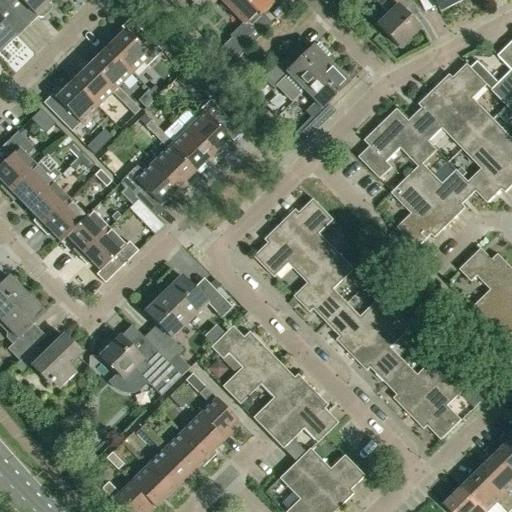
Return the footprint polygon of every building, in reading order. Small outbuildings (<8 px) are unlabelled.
[(50,2),(52,0),(0,0),(6,6),(12,0),(19,0),(35,16),(38,14),(40,16),(44,16),(52,8),(52,5),(50,2)] [(0,15),(8,8),(6,6),(0,0),(0,50),(15,36),(0,20),(0,15)] [(193,0),(203,9),(212,0),(193,0)] [(225,0),(222,3),(242,24),(229,37),(245,52),(273,25),(262,14),(272,4),(268,0),(225,0)] [(403,12),(413,2),(410,0),(376,0),(375,2),(388,14),(377,25),(400,49),(420,29),(403,12)] [(460,0),(433,0),(439,11),(460,0)] [(162,52),(151,40),(130,19),(121,28),(125,31),(114,42),(110,38),(104,45),(132,73),(141,64),(146,68),(162,52)] [(471,68),(481,78),(488,85),(487,86),(492,90),(491,91),(506,106),(511,100),(511,42),(498,57),(511,71),(499,83),(478,62),(471,68)] [(331,64),(325,59),(329,55),(319,44),(314,48),(313,46),(292,67),(284,58),(264,79),(274,89),(277,86),(292,102),(304,91),(331,64)] [(118,87),(132,73),(104,45),(97,51),(100,55),(90,65),(115,90),(112,93),(123,104),(129,99),(118,87)] [(331,64),(304,91),(315,103),(305,112),(311,118),(293,135),(302,144),(327,120),(319,112),(349,83),(331,64)] [(98,107),(112,93),(115,90),(90,65),(80,75),(76,71),(69,78),(98,107)] [(481,78),(471,68),(467,65),(453,79),(450,75),(434,90),(478,134),(493,119),(473,99),(487,86),(488,85),(481,78)] [(190,81),(183,74),(177,81),(184,88),(190,81)] [(80,124),(98,107),(69,78),(63,85),(66,88),(56,99),(52,95),(43,104),(64,125),(73,117),(80,124)] [(462,149),(478,134),(434,90),(419,105),(422,109),(409,122),(429,143),(429,142),(443,129),(462,149)] [(129,99),(123,104),(134,116),(140,110),(129,99)] [(242,133),(221,112),(210,101),(194,117),(197,120),(187,130),(215,159),(222,152),(219,149),(229,138),(233,142),(242,133)] [(31,119),(46,134),(55,125),(41,110),(31,119)] [(409,122),(397,110),(365,141),(370,147),(359,158),(380,180),(392,168),(387,162),(400,149),(419,167),(419,168),(423,164),(423,165),(438,151),(429,142),(429,143),(409,122)] [(478,134),(511,169),(511,138),(493,119),(478,134)] [(156,138),(162,133),(151,121),(145,127),(156,138)] [(130,140),(140,130),(135,126),(126,135),(130,140)] [(209,166),(215,159),(187,130),(173,144),(170,147),(195,172),(205,162),(209,166)] [(170,147),(173,144),(162,133),(156,138),(167,150),(153,164),(181,192),(188,186),(184,182),(195,172),(170,147)] [(505,194),(511,187),(511,169),(478,134),(462,149),(482,170),(469,183),(468,183),(477,192),(476,192),(488,204),(502,190),(505,194)] [(35,167),(25,156),(31,151),(31,147),(23,140),(19,140),(14,136),(0,149),(0,180),(3,184),(0,187),(0,188),(6,195),(35,167)] [(77,159),(83,153),(72,142),(66,147),(77,159)] [(100,148),(94,142),(88,148),(94,154),(100,148)] [(83,153),(77,159),(80,162),(89,170),(94,165),(83,153)] [(77,159),(69,167),(72,170),(80,162),(77,159)] [(27,208),(52,184),(60,175),(54,168),(49,172),(39,162),(35,167),(6,195),(13,202),(17,198),(27,208)] [(174,199),(181,192),(153,164),(144,173),(138,166),(121,183),(126,189),(127,188),(134,196),(138,201),(155,218),(164,209),(160,206),(171,195),(174,199)] [(443,185),(423,165),(423,164),(419,168),(419,167),(407,179),(451,224),(466,209),(463,205),(476,192),(477,192),(468,183),(469,183),(457,171),(443,185)] [(460,168),(457,171),(463,177),(466,174),(460,168)] [(111,182),(100,170),(94,176),(106,188),(111,182)] [(435,239),(451,224),(407,179),(392,194),(412,215),(398,228),(418,249),(432,235),(435,239)] [(40,229),(69,201),(52,184),(27,208),(37,219),(33,222),(40,229)] [(132,206),(138,201),(134,196),(127,188),(126,189),(121,194),(132,206)] [(324,270),(339,254),(320,234),(334,221),(314,200),(300,214),(296,210),(281,225),(324,270)] [(85,218),(69,201),(40,229),(46,236),(50,232),(61,243),(66,237),(85,218)] [(79,258),(108,230),(91,212),(85,218),(66,237),(76,247),(72,251),(79,258)] [(308,285),(324,270),(281,225),(265,240),(269,244),(254,258),(275,278),(289,265),(308,284),(308,285)] [(108,230),(79,258),(86,265),(89,261),(100,271),(96,275),(105,284),(138,252),(129,242),(124,246),(108,230)] [(511,304),(511,268),(498,255),(493,260),(482,249),(460,271),(472,282),(477,277),(491,291),(472,310),(489,327),(511,304)] [(327,324),(347,304),(334,290),(355,270),(339,254),(324,270),(308,285),(308,284),(294,298),(310,313),(313,310),(327,324)] [(0,321),(27,296),(9,277),(0,285),(0,321)] [(162,295),(189,322),(207,304),(221,319),(232,308),(209,285),(199,295),(181,277),(162,295)] [(370,287),(364,292),(371,300),(377,294),(370,287)] [(171,339),(189,322),(162,295),(144,312),(162,331),(149,344),(169,364),(182,350),(171,339)] [(19,362),(35,346),(39,342),(28,331),(44,314),(27,296),(0,321),(18,339),(7,350),(19,362)] [(352,356),(397,313),(381,297),(361,317),(347,304),(327,324),(340,338),(337,341),(352,356)] [(511,304),(489,327),(504,343),(511,334),(511,304)] [(384,382),(405,362),(391,348),(412,328),(397,313),(352,356),(367,372),(370,368),(384,382)] [(260,385),(280,365),(249,333),(243,338),(232,327),(210,348),(222,360),(228,355),(241,369),(222,388),(239,406),(260,385)] [(169,364),(149,344),(148,343),(136,354),(117,334),(112,335),(98,349),(97,354),(118,376),(111,383),(115,387),(118,389),(121,391),(125,393),(130,393),(134,392),(137,390),(146,382),(149,386),(170,365),(169,364)] [(35,346),(19,362),(14,366),(23,376),(32,367),(50,385),(53,383),(60,390),(75,375),(68,368),(81,355),(63,336),(43,355),(35,346)] [(409,415),(454,371),(438,356),(418,376),(405,362),(384,382),(397,396),(394,399),(409,415)] [(268,434),(312,391),(297,375),(294,379),(280,365),(260,385),(273,399),(252,419),(268,434)] [(454,371),(409,415),(424,430),(428,427),(441,441),(462,421),(448,407),(469,387),(454,371)] [(205,388),(193,375),(186,382),(198,394),(205,388)] [(475,393),(469,387),(466,389),(472,396),(475,393)] [(199,416),(223,441),(232,432),(228,429),(237,420),(205,388),(198,394),(210,406),(199,416)] [(312,391),(268,434),(283,450),(303,430),(317,444),(338,424),(324,409),(327,406),(312,391)] [(188,405),(177,394),(175,392),(169,398),(181,411),(188,405)] [(246,399),(241,405),(246,410),(252,405),(246,399)] [(213,451),(223,441),(199,416),(182,433),(209,461),(216,455),(213,451)] [(162,453),(164,450),(167,447),(145,424),(139,430),(162,453)] [(202,468),(209,461),(182,433),(167,447),(164,450),(188,474),(199,464),(202,468)] [(493,452),(511,470),(511,440),(504,449),(500,445),(493,452)] [(294,464),(338,509),(354,494),(350,490),(364,477),(344,456),(330,470),(310,449),(294,464)] [(178,484),(188,474),(164,450),(162,453),(147,467),(175,495),(182,488),(178,484)] [(511,493),(510,491),(511,488),(511,470),(493,452),(486,458),(490,462),(480,472),(511,505),(511,493)] [(108,454),(102,460),(114,471),(119,465),(108,454)] [(334,511),(338,509),(294,464),(279,479),(299,500),(288,511),(286,511),(334,511)] [(168,502),(175,495),(147,467),(130,483),(154,508),(164,498),(168,502)] [(506,511),(511,511),(511,505),(480,472),(469,482),(466,478),(459,485),(485,511),(488,511),(498,503),(506,511)] [(150,511),(154,508),(130,483),(119,494),(108,483),(101,489),(123,511),(150,511)] [(485,511),(459,485),(452,492),(455,496),(445,506),(450,511),(485,511)]
